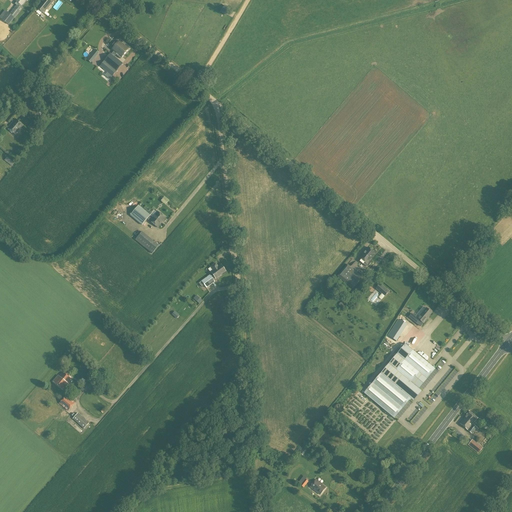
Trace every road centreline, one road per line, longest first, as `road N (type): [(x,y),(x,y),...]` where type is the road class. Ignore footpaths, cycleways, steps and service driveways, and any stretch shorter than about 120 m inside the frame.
road 1 (unclassified): [(234,287),(216,100),(93,0)]
road 2 (track): [(263,511),(234,287)]
road 3 (primary): [(377,511),(506,344)]
road 4 (track): [(366,225),(216,100)]
road 5 (unclassified): [(506,344),(366,225)]
road 6 (unknown): [(234,287),(204,294),(106,405)]
road 7 (unknown): [(448,359),(407,412),(405,427),(418,427),(457,368)]
